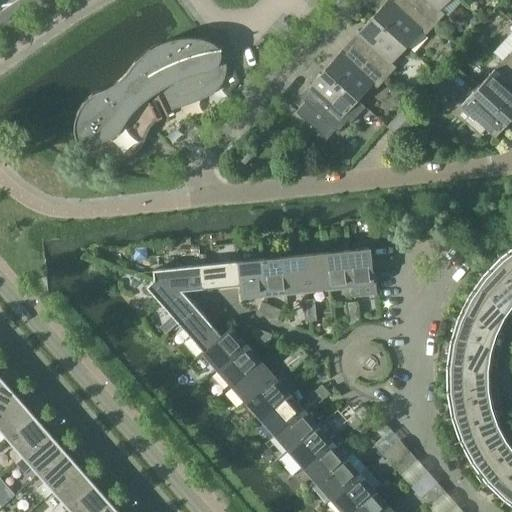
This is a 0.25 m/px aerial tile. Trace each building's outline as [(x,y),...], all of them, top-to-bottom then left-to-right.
[(387,0),(387,1),(373,16),(407,47),(421,31),(426,35),(436,24),(409,0),(394,0),(393,1),(391,0),(387,0)] [(409,0),(436,24),(445,14),(441,10),(449,0),(409,0)] [(482,20),(476,15),(469,22),(476,27),(482,20)] [(360,38),(352,46),(387,77),(396,67),(392,63),(407,47),(373,16),(359,31),(356,34),(357,35),(360,38)] [(511,31),(493,52),(502,61),(511,70),(511,31)] [(139,57),(132,64),(129,69),(126,74),(122,78),(117,82),(112,85),(107,87),(102,89),(97,91),(92,94),(88,97),(85,101),(82,105),(79,109),(77,114),(76,119),(75,124),(75,129),(76,134),(77,139),(79,145),(80,144),(84,149),(88,153),(97,157),(102,158),(108,159),(114,159),(119,158),(125,157),(130,155),(135,152),(143,142),(144,138),(146,133),(149,128),(152,123),(156,118),(157,120),(168,115),(166,111),(173,108),(179,106),(191,102),(199,99),(207,95),(211,93),(214,91),(217,88),(220,85),(224,77),(225,74),(225,70),(225,66),(225,63),(224,59),(223,56),(222,53),(220,50),(221,49),(221,48),(208,50),(206,40),(194,43),(194,42),(194,37),(184,37),(174,39),(164,41),(155,45),(147,50),(139,57)] [(447,48),(447,49),(447,50),(448,50),(448,51),(449,51),(449,52),(450,52),(451,52),(452,52),(453,52),(454,52),(454,51),(455,51),(455,50),(456,50),(456,49),(456,48),(456,47),(456,46),(456,45),(455,45),(455,44),(454,44),(454,43),(453,43),(452,43),(451,43),(450,43),(449,43),(449,44),(448,44),(448,45),(447,46),(447,47),(447,48)] [(338,54),(324,69),(358,100),(373,84),(377,88),(387,77),(352,46),(344,54),(342,52),(341,51),(338,54)] [(511,70),(502,61),(478,88),(511,118),(511,117),(511,70)] [(305,102),(296,112),(327,140),(336,130),(338,131),(347,122),(349,124),(365,107),(358,100),(324,69),(311,85),(308,88),(309,89),(311,91),(303,100),(305,102)] [(411,85),(404,92),(411,99),(418,92),(411,85)] [(478,88),(461,106),(470,114),(464,120),(471,129),(479,134),(480,135),(487,128),(492,133),(494,135),(494,136),(495,136),(498,133),(511,118),(478,88)] [(405,103),(405,102),(405,101),(405,100),(405,99),(405,98),(404,97),(403,96),(402,95),(401,95),(400,95),(399,95),(398,95),(397,96),(396,96),(396,97),(395,98),(395,99),(394,100),(394,101),(394,102),(395,102),(395,103),(396,104),(396,105),(397,105),(398,106),(399,106),(400,106),(401,106),(402,106),(403,105),(404,104),(405,103)] [(400,139),(418,119),(405,107),(387,127),(400,139)] [(465,110),(460,115),(464,119),(469,114),(465,110)] [(511,247),(500,256),(511,269),(511,247)] [(370,248),(348,250),(352,286),(350,286),(352,296),(377,294),(376,282),(373,282),(370,248)] [(348,250),(326,252),(330,288),(350,286),(352,286),(348,250)] [(326,252),(304,254),(307,290),(330,288),(326,252)] [(304,254),(282,257),(286,293),(307,290),(304,254)] [(511,269),(500,256),(483,274),(511,298),(511,269)] [(282,257),(261,259),(265,295),(286,293),(282,257)] [(242,297),(265,295),(261,259),(240,261),(242,285),(241,285),(242,297)] [(203,289),(241,285),(242,285),(240,261),(200,265),(203,289)] [(200,265),(153,269),(154,280),(153,280),(184,292),(183,291),(203,289),(200,265)] [(511,298),(483,274),(468,295),(505,316),(504,318),(511,322),(511,320),(511,298)] [(177,321),(195,306),(184,292),(153,280),(146,286),(177,321)] [(505,316),(468,295),(457,316),(457,317),(496,333),(497,331),(504,318),(505,316)] [(315,299),(303,300),(304,311),(316,310),(315,299)] [(257,312),(268,317),(272,306),(261,301),(257,312)] [(360,322),(359,305),(347,307),(348,323),(360,322)] [(177,321),(203,351),(221,335),(220,335),(195,306),(177,321)] [(282,310),(272,306),(268,317),(278,320),(282,310)] [(317,320),(316,310),(304,311),(305,321),(317,320)] [(177,321),(173,316),(161,326),(166,332),(178,322),(177,321)] [(450,340),(450,341),(499,353),(505,335),(497,331),(496,333),(457,317),(450,340)] [(203,351),(218,367),(246,343),(230,326),(220,335),(221,335),(203,351)] [(248,337),(258,341),(262,330),(252,326),(248,337)] [(272,334),(262,330),(258,341),(268,345),(272,334)] [(499,353),(450,341),(446,366),(488,369),(488,371),(497,371),(499,353)] [(218,367),(233,384),(260,360),(246,343),(218,367)] [(292,353),(299,362),(308,355),(300,346),(292,353)] [(291,370),(299,362),(292,353),(283,361),(291,370)] [(275,376),(260,360),(233,384),(248,401),(275,377),(275,376)] [(488,369),(446,366),(446,391),(488,387),(488,386),(488,371),(488,369)] [(248,401),(261,417),(289,393),(297,386),(282,370),(275,376),(275,377),(248,401)] [(0,384),(0,416),(19,400),(3,382),(0,384)] [(322,384),(314,392),(322,401),(330,393),(322,384)] [(488,387),(446,391),(451,416),(500,403),(497,386),(488,386),(488,387)] [(314,408),(322,401),(314,392),(306,399),(314,408)] [(303,409),(289,393),(261,417),(276,433),(303,409)] [(34,417),(19,400),(0,416),(0,427),(10,438),(34,417)] [(451,416),(459,440),(497,423),(498,425),(506,421),(500,405),(500,403),(451,416)] [(355,413),(363,422),(371,415),(363,405),(355,413)] [(276,433),(290,449),(317,425),(303,409),(276,433)] [(354,429),(363,422),(355,413),(347,420),(354,429)] [(48,433),(34,417),(10,438),(12,441),(10,444),(13,448),(10,452),(10,456),(16,462),(24,455),(48,433)] [(318,425),(317,425),(290,449),(305,466),(332,442),(340,435),(325,418),(318,425)] [(385,423),(376,431),(383,438),(392,430),(385,423)] [(497,423),(459,440),(471,462),(506,439),(506,438),(498,425),(497,423)] [(33,465),(40,473),(64,451),(48,433),(24,455),(16,462),(25,472),(33,465)] [(471,463),(479,474),(486,483),(511,459),(511,434),(506,438),(506,439),(471,462),(471,463)] [(340,435),(332,442),(305,466),(319,482),(346,458),(353,452),(353,451),(340,435)] [(79,468),(64,451),(40,473),(46,480),(37,488),(46,498),(55,490),(79,468)] [(410,451),(402,458),(409,467),(417,460),(410,451)] [(319,482),(333,498),(367,468),(353,452),(346,458),(319,482)] [(402,474),(409,467),(402,458),(394,465),(402,474)] [(511,459),(486,483),(504,499),(511,489),(511,459)] [(94,485),(79,468),(55,490),(70,507),(94,485)] [(333,498),(345,511),(350,511),(375,490),(374,490),(381,484),(367,468),(333,498)] [(438,483),(430,491),(438,499),(446,492),(438,483)] [(98,511),(109,503),(94,485),(70,507),(74,511),(98,511)] [(350,511),(382,511),(389,506),(375,490),(350,511)] [(430,506),(438,499),(430,491),(422,497),(430,506)] [(117,511),(109,503),(98,511),(117,511)]
